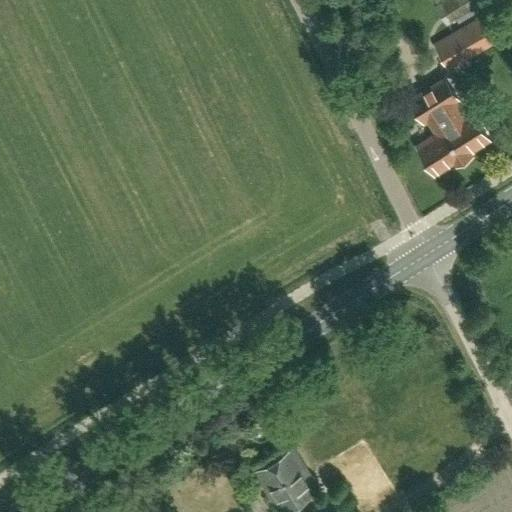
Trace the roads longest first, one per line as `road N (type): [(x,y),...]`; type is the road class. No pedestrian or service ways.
road 1 (secondary): [(25,511),(427,256)]
road 2 (unclassified): [(427,256),(299,0)]
road 3 (unclassified): [(511,423),(427,256)]
